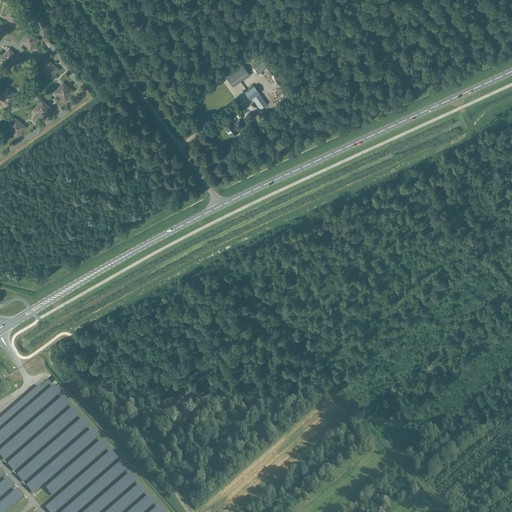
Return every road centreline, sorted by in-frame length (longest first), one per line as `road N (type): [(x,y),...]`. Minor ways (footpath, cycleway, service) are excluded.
road 1 (primary): [(0,330),(114,261),(511,70)]
road 2 (track): [(223,207),(77,0)]
road 3 (track): [(234,0),(124,67)]
